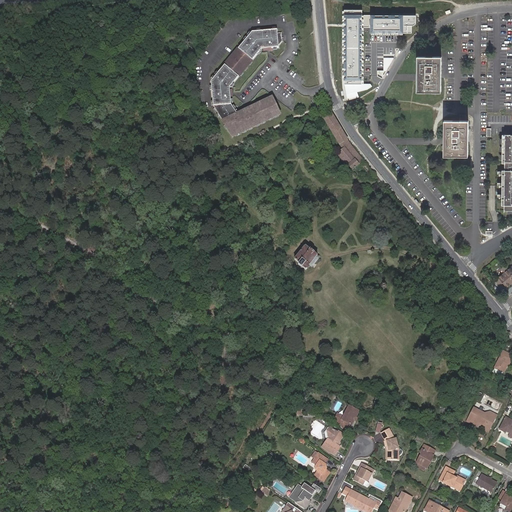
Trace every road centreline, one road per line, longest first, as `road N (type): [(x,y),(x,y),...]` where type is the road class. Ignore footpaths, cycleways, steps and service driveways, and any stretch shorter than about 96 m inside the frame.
road 1 (residential): [(511,8),(466,13),(426,31),(367,114),(348,125)]
road 2 (tertiary): [(348,125),(461,266)]
road 3 (tertiary): [(319,0),(327,78),(348,125)]
